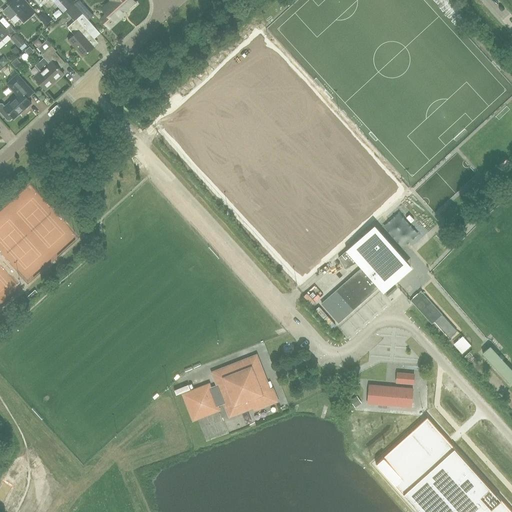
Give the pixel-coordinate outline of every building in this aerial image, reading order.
[(16,14),(24,22),(35,12),(24,0),(10,0),(11,1),(8,4),(9,6),(3,11),(10,19),(16,14)] [(58,0),(66,9),(67,9),(68,10),(76,2),(75,1),(73,0),(58,0)] [(94,15),(80,0),(75,4),(89,20),(94,15)] [(108,0),(110,1),(102,9),(107,14),(101,19),(108,27),(110,29),(115,23),(122,16),(121,15),(134,2),(132,0),(108,0)] [(74,22),(68,27),(74,35),(68,40),(76,49),(77,48),(79,50),(78,51),(83,57),(94,47),(86,38),(95,30),(73,5),(66,12),(74,22)] [(43,12),(38,17),(45,26),(51,20),(43,12)] [(0,41),(8,33),(0,24),(0,41)] [(16,33),(10,38),(19,48),(21,50),(26,46),(24,43),(25,43),(16,33)] [(35,66),(41,72),(35,77),(46,90),(64,74),(60,70),(66,64),(55,52),(56,51),(51,45),(40,55),(40,56),(41,55),(44,58),(35,66)] [(21,63),(16,58),(11,63),(16,68),(21,63)] [(18,95),(5,107),(3,104),(1,104),(0,104),(0,111),(8,120),(10,120),(13,118),(14,119),(32,103),(28,99),(34,93),(18,75),(8,84),(18,95)] [(480,203),(483,207),(489,202),(485,198),(480,203)] [(343,286),(322,305),(338,323),(360,305),(379,288),(383,293),(396,282),(411,270),(410,269),(399,257),(377,232),(373,227),(339,258),(345,270),(357,264),(358,263),(361,268),(362,269),(343,286)] [(419,294),(411,301),(414,304),(421,311),(432,324),(433,324),(435,322),(450,339),(457,332),(433,305),(421,292),(419,294)] [(277,401),(272,390),(270,391),(256,356),(213,373),(218,388),(211,390),(209,385),(184,395),(193,420),(219,410),(217,406),(224,403),(230,416),(253,407),(254,410),(277,401)] [(397,383),(414,384),(415,374),(398,373),(397,383)] [(369,385),(368,404),(412,408),(413,389),(369,385)] [(511,511),(427,418),(376,463),(419,511),(511,511)]
